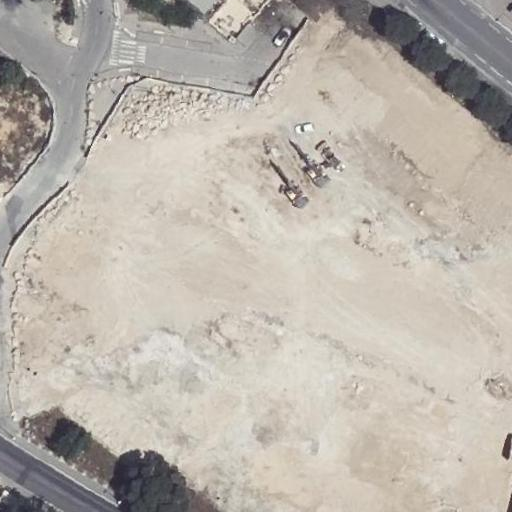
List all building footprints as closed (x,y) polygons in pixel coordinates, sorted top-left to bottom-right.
[(267,0),(179,0),(208,24),(228,0),(266,0),(267,0)] [(267,0),(266,0),(228,0),(208,24),(232,43),(267,0)] [(511,171),(324,12),(238,114),(298,167),(333,128),(511,279),(511,171)] [(76,247),(57,280),(188,360),(213,323),(76,247)] [(146,390),(25,321),(4,360),(125,431),(146,390)] [(227,336),(208,370),(354,425),(368,391),(227,336)] [(511,448),(384,399),(365,433),(511,488),(511,485),(511,448)] [(316,465),(191,417),(170,455),(302,507),(316,465)] [(435,511),(431,511),(376,489),(368,511),(435,511)]
